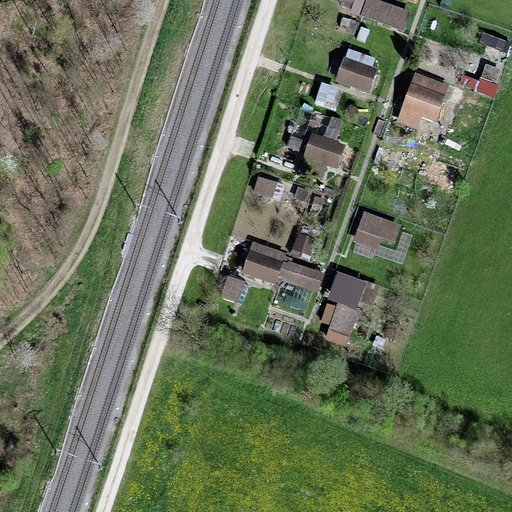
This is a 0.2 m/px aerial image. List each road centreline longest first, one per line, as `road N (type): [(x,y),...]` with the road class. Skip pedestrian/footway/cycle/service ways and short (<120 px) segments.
road 1 (track): [(244,78),(96,511)]
road 2 (track): [(0,343),(74,273),(163,0)]
